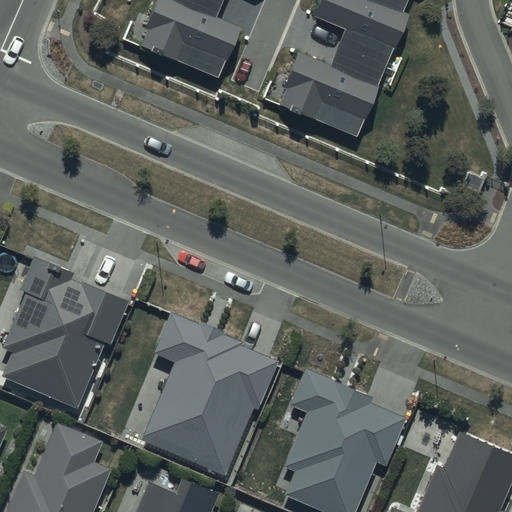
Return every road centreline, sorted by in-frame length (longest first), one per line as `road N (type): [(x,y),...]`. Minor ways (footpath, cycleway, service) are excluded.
road 1 (residential): [(0,78),(511,294)]
road 2 (residential): [(511,364),(0,150)]
